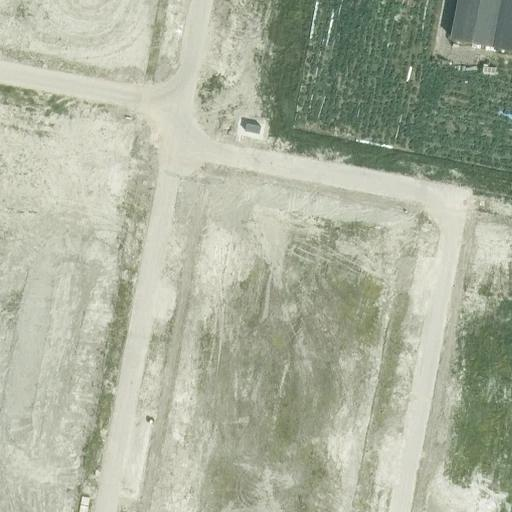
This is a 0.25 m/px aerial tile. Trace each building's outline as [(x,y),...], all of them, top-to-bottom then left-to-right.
[(511,0),(457,0),(451,35),(511,47),(511,0)] [(221,206),(217,228),(258,236),(262,214),(272,216),(274,202),(250,197),(248,211),(221,206)] [(347,215),(345,229),(354,231),(350,252),(389,260),(393,237),(368,233),(371,219),(347,215)] [(217,228),(213,250),(230,254),(228,267),(252,272),(254,258),(258,236),(217,228)] [(302,252),(300,264),(308,265),(310,254),(302,252)] [(350,252),(346,272),(385,280),(389,260),(350,252)] [(511,261),(485,256),(481,279),(511,285),(511,261)] [(300,264),(298,274),(306,276),(308,265),(300,264)] [(346,272),(342,292),(381,300),(385,280),(346,272)] [(482,281),(478,303),(504,308),(501,322),(511,323),(511,285),(481,279),(481,281),(482,281)] [(212,281),(206,308),(250,316),(255,290),(212,281)] [(338,315),(336,328),(360,333),(362,319),(377,322),(381,300),(342,292),(338,315)] [(206,308),(202,334),(245,342),(250,316),(206,308)] [(277,310),(275,321),(282,323),(285,311),(277,310)] [(275,321),(272,332),(280,333),(282,323),(275,321)] [(469,364),(469,365),(511,373),(511,372),(511,367),(511,335),(504,333),(501,347),(475,342),(470,364),(469,364)] [(202,334),(197,360),(240,368),(245,342),(202,334)] [(335,340),(331,362),(366,369),(371,347),(335,340)] [(285,342),(283,353),(292,355),(294,344),(285,342)] [(283,353),(281,364),(290,366),(292,355),(283,353)] [(197,360),(192,387),(235,395),(240,368),(197,360)] [(267,362),(265,373),(273,374),(275,363),(267,362)] [(331,362),(328,382),(363,389),(366,369),(331,362)] [(511,373),(469,365),(465,389),(494,394),(491,407),(511,411),(511,397),(508,396),(511,374),(511,373)] [(265,373),(263,384),(271,385),(273,374),(265,373)] [(277,382),(275,393),(285,395),(287,384),(277,382)] [(328,382),(324,402),(359,409),(363,389),(328,382)] [(275,393),(273,404),(283,406),(285,395),(275,393)] [(324,402),(320,423),(355,429),(359,409),(324,402)] [(181,418),(177,441),(216,448),(220,426),(223,412),(199,408),(196,421),(181,418)] [(455,425),(450,449),(493,457),(497,434),(507,436),(510,422),(486,418),(484,431),(455,425)] [(270,422),(268,433),(277,435),(279,424),(270,422)] [(320,423),(316,443),(351,449),(355,429),(320,423)] [(268,433),(266,444),(275,446),(277,435),(268,433)] [(177,441),(173,461),(212,468),(216,448),(177,441)] [(316,443),(312,465),(347,472),(351,449),(316,443)] [(451,450),(447,472),(473,477),(471,491),(494,495),(497,482),(487,480),(492,458),(493,458),(493,457),(450,449),(450,450),(451,450)] [(173,461),(169,481),(208,488),(212,468),(173,461)] [(248,463),(246,474),(254,476),(256,465),(248,463)] [(246,474),(244,485),(252,487),(254,476),(246,474)] [(303,490),(299,511),(341,511),(344,498),(327,495),(330,481),(306,477),(303,490)] [(169,481),(165,503),(190,508),(189,511),(213,511),(214,511),(204,510),(208,488),(169,481)] [(494,511),(496,507),(472,502),(470,511),(449,511),(443,511),(442,511),(494,511)]
